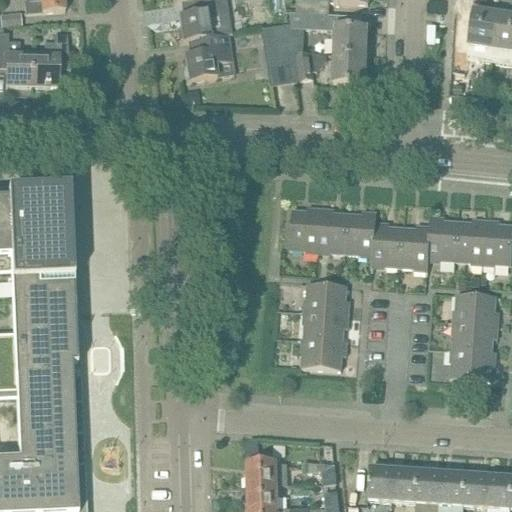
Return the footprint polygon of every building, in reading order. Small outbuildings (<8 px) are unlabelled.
[(65,14),(63,0),(40,0),(41,4),(24,5),(25,17),(65,14)] [(208,1),(185,5),(187,19),(178,20),(182,46),(191,44),(215,41),(221,39),(218,15),(227,14),(225,0),(209,0),(208,0),(208,1)] [(368,0),(333,0),(333,7),(368,8),(368,0)] [(296,3),(295,17),(329,19),(329,4),(296,3)] [(461,16),(453,67),(465,69),(467,61),(491,65),(499,17),(474,13),(473,18),(470,37),(459,35),(462,16),(461,16)] [(0,30),(3,30),(21,28),(20,15),(0,17),(0,26),(0,29),(0,30)] [(336,41),(335,59),(366,60),(367,32),(359,32),(359,20),(329,19),(295,17),(290,17),(291,28),(291,33),(332,34),(332,41),(336,41)] [(511,19),(499,17),(491,65),(511,68),(511,19)] [(291,28),(263,32),(269,72),(297,67),(295,58),(291,33),(291,28)] [(7,89),(31,90),(32,59),(19,59),(20,44),(8,44),(8,37),(3,37),(3,30),(0,30),(0,29),(0,65),(6,65),(5,90),(7,91),(7,89)] [(44,60),(32,59),(31,90),(56,90),(56,92),(57,92),(58,66),(69,67),(66,38),(55,39),(54,46),(45,45),(44,60)] [(215,41),(191,44),(194,58),(185,60),(189,84),(185,85),(186,86),(221,80),(234,78),(228,39),(221,39),(215,41)] [(312,75),(310,56),(295,58),(297,67),(300,85),(314,83),(312,75)] [(310,56),(312,75),(317,76),(326,65),(327,58),(310,56)] [(335,59),(334,87),(355,88),(365,88),(366,88),(366,60),(335,59)] [(453,88),(453,96),(462,97),(462,88),(453,88)] [(197,93),(183,95),(185,109),(200,107),(197,93)] [(0,511),(86,511),(78,308),(71,309),(70,284),(72,284),(68,194),(38,196),(38,190),(0,191),(0,511)] [(317,255),(320,212),(307,211),(307,215),(292,214),(289,253),(317,255)] [(334,213),(320,212),(317,255),(344,257),(347,218),(334,217),(334,213)] [(372,259),(374,226),(375,216),(362,215),(362,219),(347,218),(344,257),(372,259)] [(455,265),(458,226),(444,225),(444,221),(431,220),(431,230),(428,263),(455,265)] [(472,227),(458,226),(455,265),(483,267),(486,224),(472,223),(472,227)] [(486,224),(483,267),(511,269),(511,257),(511,229),(499,229),(499,225),(486,224)] [(399,271),(402,232),(388,231),(388,227),(374,226),(372,259),(371,269),(399,271)] [(402,232),(399,271),(428,272),(428,263),(431,230),(417,229),(416,233),(402,232)] [(468,284),(467,289),(479,290),(480,281),(472,280),(472,285),(468,284)] [(305,316),(348,319),(349,306),(345,305),(346,290),(307,288),(305,316)] [(454,326),(497,329),(498,316),(494,316),(495,301),(456,298),(454,326)] [(348,319),(305,316),(303,344),(342,347),(343,332),(347,332),(348,319)] [(497,329),(454,326),(452,354),(491,357),(492,343),(497,343),(497,329)] [(346,347),(342,347),(303,344),(301,372),(340,375),(341,360),(346,360),(346,347)] [(496,357),(491,357),(452,354),(450,382),(490,385),(491,370),(495,370),(496,357)] [(257,441),(248,442),(248,451),(258,450),(257,441)] [(247,490),(277,489),(276,465),(246,466),(247,490)] [(336,488),(334,469),(305,467),(306,477),(321,476),(322,489),(336,488)] [(391,505),(394,473),(370,472),(368,504),(391,505)] [(415,507),(417,475),(394,473),(391,505),(415,507)] [(417,475),(415,507),(439,509),(441,477),(417,475)] [(441,477),(439,509),(463,510),(465,478),(441,477)] [(487,511),(489,480),(465,478),(463,510),(487,511)] [(488,511),(510,511),(511,493),(511,481),(489,480),(487,511),(488,511)] [(247,490),(247,511),(277,511),(277,489),(247,490)] [(323,497),(324,511),(330,511),(338,511),(337,496),(323,497)]
